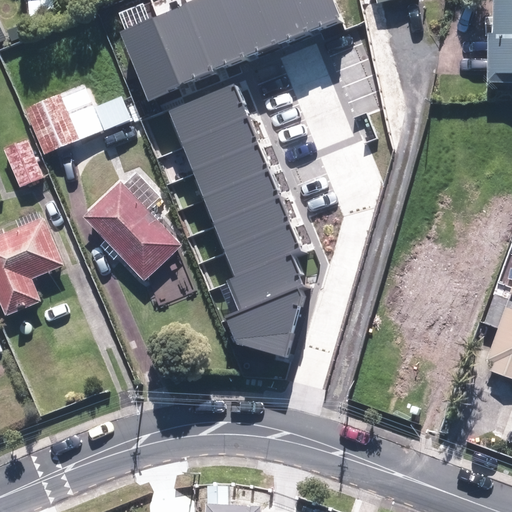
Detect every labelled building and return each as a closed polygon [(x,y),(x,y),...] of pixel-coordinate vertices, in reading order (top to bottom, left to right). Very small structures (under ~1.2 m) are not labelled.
[(60,0),(31,0),(33,19),(61,18),(60,0)] [(228,0),(200,0),(195,2),(219,69),(249,56),(228,0)] [(266,0),(228,0),(249,56),(279,43),(266,0)] [(302,0),(266,0),(279,43),(313,29),(302,0)] [(339,0),(302,0),(313,29),(346,17),(339,0)] [(494,33),(492,84),(511,84),(511,0),(503,0),(503,33),(494,33)] [(219,69),(195,2),(165,16),(188,83),(219,69)] [(0,41),(12,36),(0,9),(0,41)] [(188,83),(165,16),(129,30),(155,99),(188,83)] [(325,32),(278,51),(308,126),(341,113),(349,134),(386,119),(358,48),(334,57),(325,32)] [(293,108),(278,72),(252,82),(266,119),(293,108)] [(91,82),(31,108),(51,153),(111,127),(101,106),(91,82)] [(243,82),(169,112),(180,140),(253,113),(243,82)] [(127,94),(101,106),(111,127),(119,146),(145,135),(127,94)] [(253,113),(180,140),(191,168),(265,143),(253,113)] [(35,135),(8,146),(24,187),(51,176),(35,135)] [(265,143),(191,168),(203,198),(276,172),(265,143)] [(124,253),(150,281),(190,245),(155,207),(167,195),(142,168),(90,215),(109,237),(102,243),(117,259),(124,253)] [(355,180),(321,170),(309,211),(343,221),(355,180)] [(276,172),(203,198),(214,225),(286,197),(276,172)] [(511,239),(511,199),(498,195),(484,236),(510,245),(511,239)] [(286,197),(214,225),(224,250),(297,221),(286,197)] [(71,264),(53,218),(0,238),(0,290),(9,314),(48,299),(39,277),(71,264)] [(297,221),(224,250),(235,277),(309,249),(297,221)] [(465,324),(485,271),(413,243),(386,314),(424,329),(431,311),(465,324)] [(309,249),(235,277),(226,280),(238,312),(314,289),(322,286),(309,249)] [(511,286),(502,282),(486,320),(505,328),(489,365),(511,374),(511,286)] [(296,362),(314,289),(238,312),(225,317),(237,346),(296,362)] [(260,511),(260,506),(206,503),(205,511),(260,511)]
